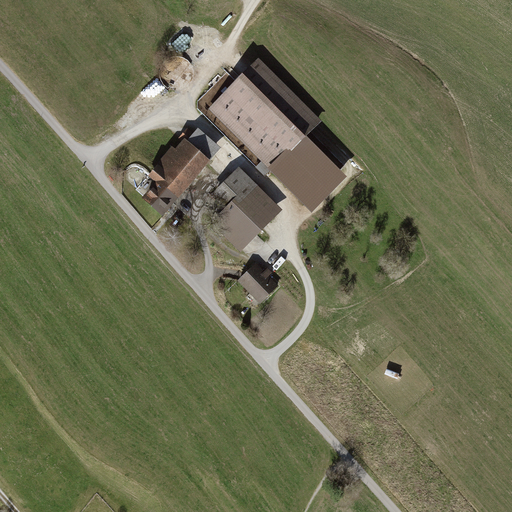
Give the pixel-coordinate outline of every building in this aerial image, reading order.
[(318,124),(259,63),(212,109),(272,169),(318,124)] [(161,217),(219,150),(197,131),(177,155),(173,151),(149,178),(157,185),(143,201),(161,217)] [(280,211),(238,172),(213,198),(226,211),(212,227),(240,253),(280,211)] [(277,287),(256,266),(239,282),(260,304),(277,287)] [(351,471),(344,464),(339,470),(346,477),(351,471)]
